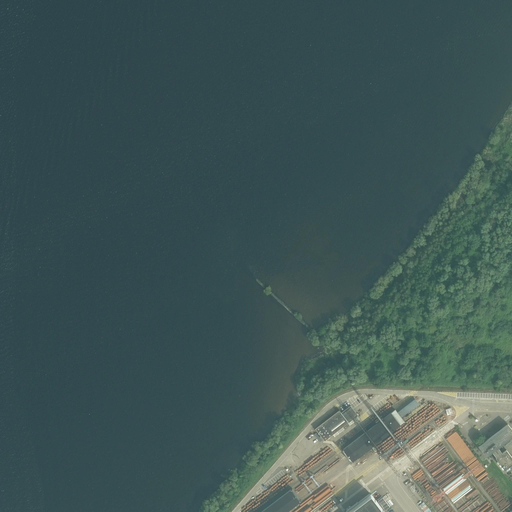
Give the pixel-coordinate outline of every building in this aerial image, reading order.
[(403,411),(408,417),(424,406),(419,399),(403,411)] [(358,415),(351,405),(341,413),(339,410),(315,429),(325,441),(358,415)] [(395,409),(342,450),(351,462),(405,422),(401,418),(395,410),(395,409)] [(498,448),(501,446),(511,437),(511,429),(508,424),(479,446),(487,457),(493,452),(497,457),(496,458),(505,470),(511,464),(511,457),(506,450),(502,453),(498,448)] [(286,511),(302,501),(292,488),(260,511),(286,511)] [(384,511),(370,493),(344,511),(384,511)] [(383,497),(378,501),(385,511),(390,507),(383,497)] [(429,510),(426,507),(422,510),(424,511),(428,511),(434,507),(430,502),(426,505),(430,509),(429,510)]
